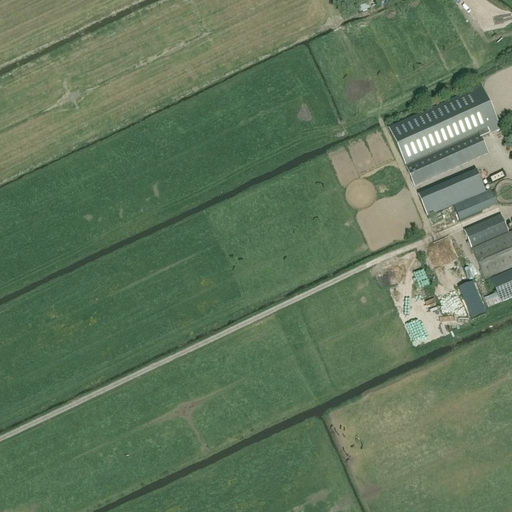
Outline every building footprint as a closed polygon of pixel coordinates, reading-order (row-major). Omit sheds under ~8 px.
[(480,88),(388,130),(414,188),(487,155),(480,139),(500,130),(480,88)] [(498,201),(502,205),(506,206),(511,206),(511,205),(511,181),(507,181),(503,182),(499,186),(496,191),(496,196),(498,201)] [(461,203),(475,197),(470,187),(456,193),(461,203)] [(490,191),(453,207),(460,222),(497,206),(490,191)] [(500,216),(466,232),(464,232),(471,249),(508,233),(500,216)] [(511,232),(472,250),(485,279),(511,267),(511,232)] [(511,298),(511,271),(490,281),(500,304),(511,298)] [(463,285),(476,315),(489,309),(476,280),(463,285)]
